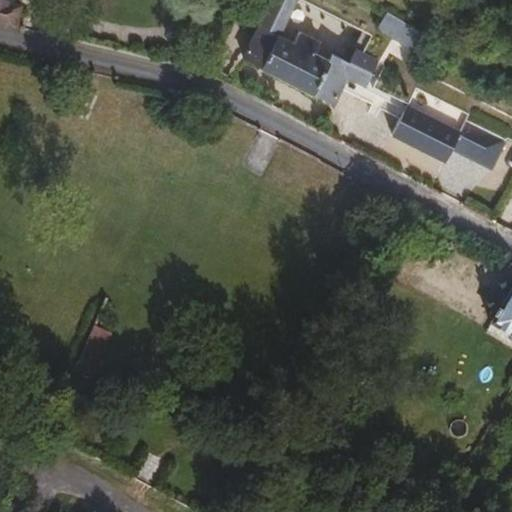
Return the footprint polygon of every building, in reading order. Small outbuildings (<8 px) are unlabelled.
[(0,0),(0,16),(15,20),(19,1),(16,0),(0,0)] [(371,61),(362,55),(366,45),(359,42),(351,56),(330,47),(326,54),(312,47),(317,37),(298,26),(292,37),(277,30),(292,0),(268,0),(242,51),(330,96),(346,65),(363,75),(371,61)] [(435,35),(390,8),(385,18),(431,43),(435,35)] [(361,37),(367,25),(341,12),(335,24),(361,37)] [(413,173),(426,148),(387,126),(374,153),(413,173)] [(110,283),(119,261),(102,254),(94,277),(110,283)] [(511,331),(511,275),(487,317),(511,331)] [(95,315),(110,283),(94,277),(78,313),(93,319),(95,315)] [(94,357),(110,321),(95,315),(93,319),(80,352),(94,357)] [(511,331),(487,317),(483,323),(511,340),(511,331)] [(90,368),(94,357),(80,352),(75,362),(90,368)] [(403,467),(418,440),(403,432),(388,459),(403,467)] [(371,501),(381,480),(368,475),(358,496),(371,501)]
